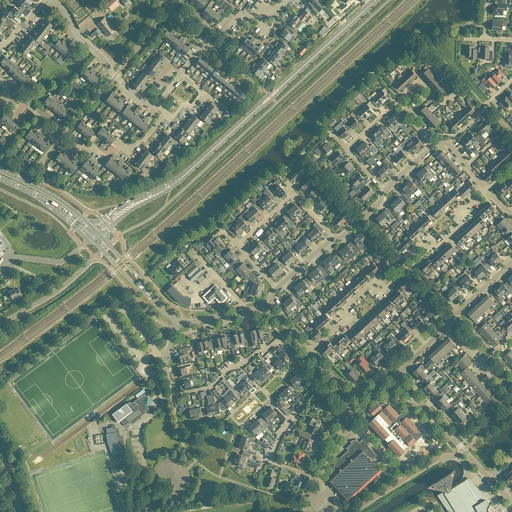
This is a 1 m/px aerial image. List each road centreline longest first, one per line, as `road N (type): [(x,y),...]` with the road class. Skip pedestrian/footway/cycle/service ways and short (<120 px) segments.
road 1 (residential): [(309,352),(371,283),(388,286),(417,245),(437,248),(487,190)]
road 2 (residential): [(276,341),(210,387),(172,396),(164,361),(178,320)]
road 3 (residential): [(270,461),(318,475),(348,392)]
road 4 (tertiary): [(489,479),(400,383)]
road 5 (secondary): [(286,81),(375,0)]
